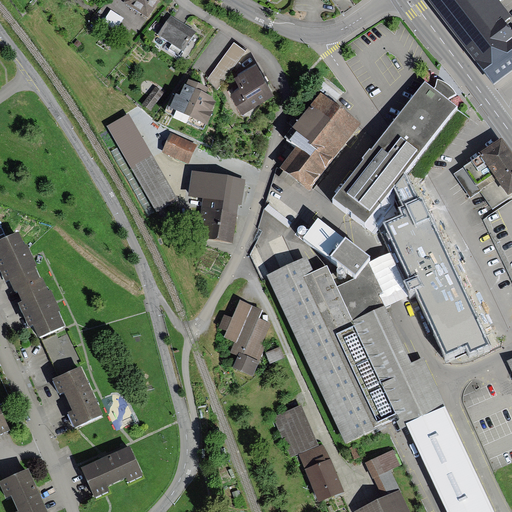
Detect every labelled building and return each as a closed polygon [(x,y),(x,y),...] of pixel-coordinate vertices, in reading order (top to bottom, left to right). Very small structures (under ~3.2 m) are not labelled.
[(123,0),(119,7),(146,24),(161,0),(123,0)] [(497,0),(426,0),(494,88),(511,74),(511,34),(501,20),(509,15),(497,0)] [(172,21),(159,40),(182,55),(195,36),(172,21)] [(230,92),(241,112),(275,93),(258,62),(235,75),(242,86),(230,92)] [(169,114),(206,129),(215,105),(205,101),(208,93),(186,84),(179,102),(174,100),(169,114)] [(425,86),(331,206),(364,232),(395,192),(405,214),(401,216),(405,223),(385,232),(445,363),(467,353),(470,360),(488,352),(421,207),(415,210),(402,183),(457,110),(446,102),(455,98),(437,84),(435,94),(425,86)] [(142,109),(150,114),(164,94),(156,89),(142,109)] [(283,173),(309,193),(361,127),(320,96),(294,130),(299,135),(289,148),(298,155),(283,173)] [(135,133),(143,139),(150,131),(143,124),(135,133)] [(172,135),(163,154),(189,165),(198,147),(172,135)] [(482,195),(492,210),(511,197),(511,161),(501,145),(454,177),(471,202),(482,195)] [(155,217),(177,205),(151,157),(129,169),(155,217)] [(202,242),(233,247),(243,186),(193,178),(189,202),(208,205),(202,242)] [(445,511),(493,511),(424,362),(412,368),(386,312),(391,309),(371,265),(319,225),(305,243),(331,263),(329,270),(315,277),(308,261),(267,279),(345,446),(396,423),(401,433),(407,430),(445,511)] [(283,237),(271,243),(279,262),(291,256),(283,237)] [(17,296),(38,342),(67,329),(51,295),(48,297),(42,283),(38,285),(33,274),(37,272),(27,250),(24,251),(18,239),(0,246),(0,277),(4,287),(8,285),(13,298),(17,296)] [(235,373),(254,381),(267,348),(262,346),(270,326),(258,322),(262,313),(240,305),(234,322),(225,318),(219,332),(226,334),(224,341),(236,346),(232,356),(240,359),(235,373)] [(266,356),(270,367),(284,361),(279,351),(266,356)] [(72,428),(99,416),(79,372),(52,385),(57,397),(62,394),(71,413),(66,416),(72,428)] [(318,503),(342,494),(324,448),(318,450),(302,407),(276,417),(293,460),(300,457),(318,503)] [(0,412),(0,436),(9,433),(0,412)] [(81,470),(93,499),(108,492),(106,487),(125,479),(127,484),(142,477),(130,449),(81,470)] [(409,511),(391,473),(403,467),(396,452),(366,465),(374,483),(377,481),(386,500),(359,511),(409,511)] [(45,511),(27,471),(0,482),(0,489),(5,500),(11,498),(17,511),(45,511)]
